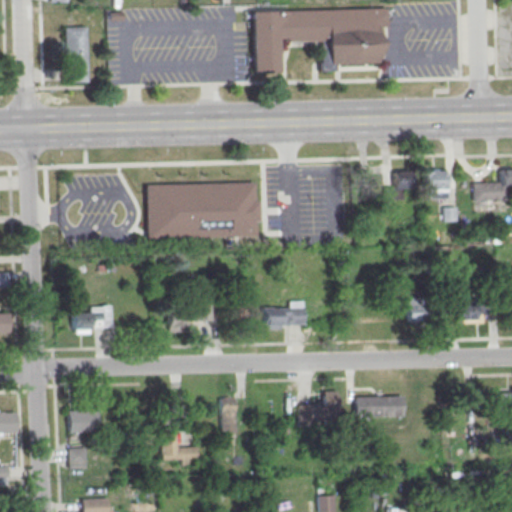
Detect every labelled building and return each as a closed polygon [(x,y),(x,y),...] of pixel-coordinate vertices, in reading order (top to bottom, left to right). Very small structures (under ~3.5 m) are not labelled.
[(249,11),(384,7),(384,26),(375,27),(380,43),(376,64),(334,64),(333,71),(316,71),(316,62),(319,62),(318,40),(284,41),(284,38),(276,38),(276,71),(251,72),(249,11)] [(63,26),(63,81),(85,81),(85,26),(63,26)] [(471,182),(499,181),(498,168),(511,168),(511,185),(505,185),(506,199),(471,200),(471,182)] [(423,170),(444,169),(444,179),(445,179),(445,197),(426,198),(426,188),(423,188),(423,170)] [(392,171),(410,170),(411,187),(400,188),(401,198),(392,198),(392,204),(383,204),(383,187),(393,186),(392,171)] [(143,184),(143,238),(253,237),(253,183),(143,184)] [(441,206),(454,206),(454,221),(441,221),(441,206)] [(403,298),(405,324),(425,322),(423,296),(403,298)] [(165,331),(185,331),(184,320),(212,319),(212,299),(165,300),(165,331)] [(286,306),(260,306),(260,327),(301,327),(301,301),(286,301),(286,306)] [(456,320),(474,320),(474,304),(456,304),(456,320)] [(107,330),(107,305),(87,305),(87,312),(69,312),(69,330),(107,330)] [(8,312),(0,311),(0,333),(8,333),(8,312)] [(511,388),(492,388),(492,409),(511,409),(511,388)] [(351,396),(399,394),(400,415),(352,417),(351,396)] [(218,398),(232,397),(234,432),(219,433),(218,398)] [(296,404),(320,403),(321,425),(296,426),(296,404)] [(66,412),(95,410),(96,431),(67,432),(66,412)] [(0,412),(14,412),(14,432),(0,432),(0,412)] [(173,431),(157,431),(157,463),(193,463),(193,447),(173,447),(173,431)] [(83,447),(66,447),(66,467),(83,467),(83,447)] [(315,511),(331,511),(331,493),(315,493),(315,511)] [(79,511),(79,499),(105,498),(105,511),(79,511)]
